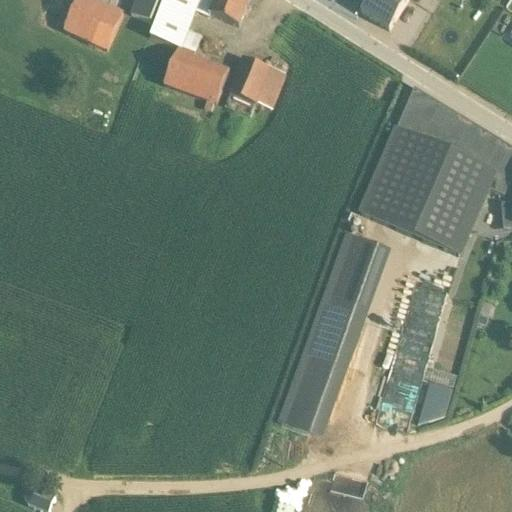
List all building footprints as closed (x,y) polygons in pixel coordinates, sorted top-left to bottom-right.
[(150,33),(163,0),(136,0),(131,11),(136,14),(131,26),(150,33)] [(253,0),(220,0),(216,12),(213,11),(217,0),(168,0),(149,49),(178,60),(163,97),(206,114),(203,120),(211,123),(213,116),(215,117),(229,81),(194,67),(202,48),(189,42),(196,24),(208,29),(209,27),(238,38),(253,0)] [(395,0),(376,0),(361,24),(389,42),(409,10),(395,0)] [(123,25),(81,5),(50,69),(93,90),(123,25)] [(286,89),(241,71),(228,104),(273,122),(286,89)] [(511,160),(414,101),(360,226),(361,227),(428,256),(461,269),(490,202),(502,207),(510,190),(511,191),(511,160)] [(511,214),(501,216),(502,241),(503,245),(511,244),(511,214)] [(391,263),(345,247),(278,435),(323,451),(391,263)] [(415,415),(447,304),(419,296),(387,407),(415,415)]
